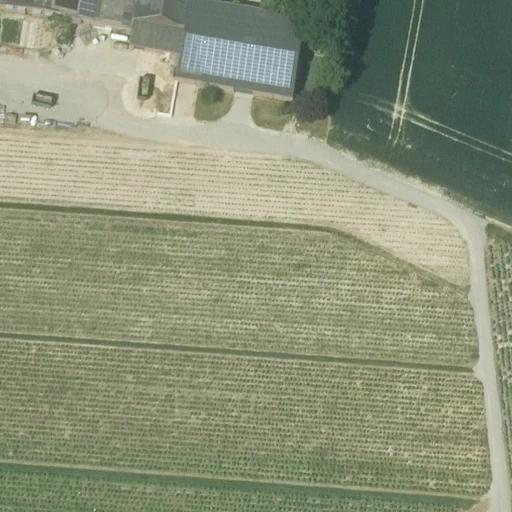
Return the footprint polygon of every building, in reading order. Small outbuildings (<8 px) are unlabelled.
[(0,0),(0,13),(130,35),(132,27),(136,0),(0,0)] [(136,0),(132,27),(183,36),(189,4),(189,0),(136,0)] [(307,24),(189,4),(183,36),(179,60),(175,84),(294,104),(307,24)] [(179,60),(183,36),(132,27),(130,35),(128,51),(179,60)] [(122,91),(122,100),(125,109),(131,115),(139,119),(148,119),(157,116),(163,110),(167,102),(167,93),(164,84),(158,78),(150,74),(141,74),(132,77),(126,83),(122,91)]
